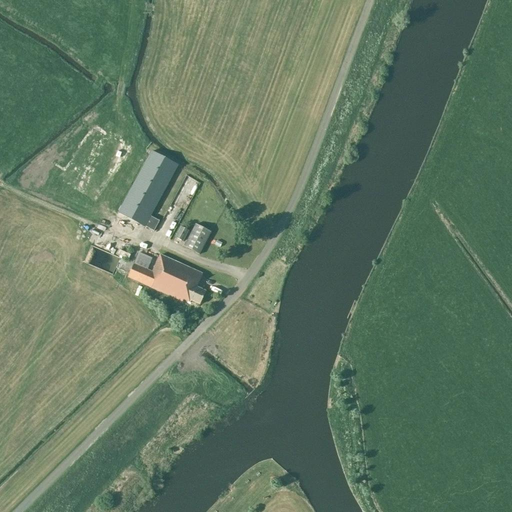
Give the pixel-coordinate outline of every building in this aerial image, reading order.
[(118,213),(145,228),(145,227),(154,232),(159,222),(151,217),(178,166),(151,152),(118,213)] [(185,211),(198,182),(184,176),(157,233),(163,236),(170,221),(175,224),(182,210),(185,211)] [(184,247),(200,255),(211,233),(195,225),(184,247)] [(78,226),(76,235),(89,238),(91,229),(78,226)] [(189,231),(181,228),(180,227),(175,238),(183,242),(189,231)] [(86,261),(113,271),(118,257),(91,247),(86,261)] [(183,301),(183,300),(190,303),(191,301),(199,305),(206,292),(196,287),(202,274),(160,255),(159,256),(154,254),(153,257),(140,251),(128,278),(183,301)] [(155,294),(152,300),(160,303),(162,298),(155,294)]
